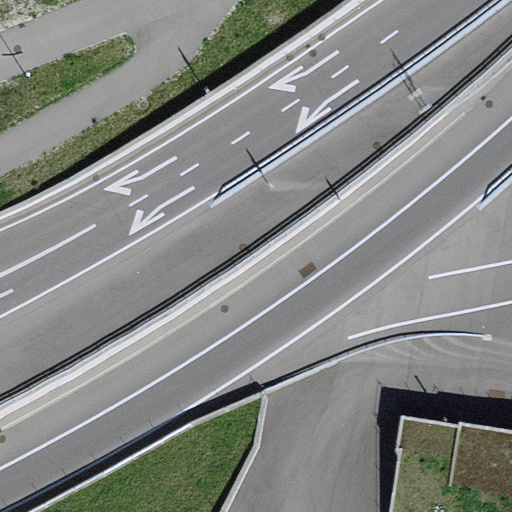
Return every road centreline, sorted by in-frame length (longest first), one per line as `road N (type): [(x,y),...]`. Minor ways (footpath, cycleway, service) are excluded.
road 1 (motorway): [(511,155),(196,395),(0,491)]
road 2 (motorway): [(445,0),(219,149),(0,273)]
